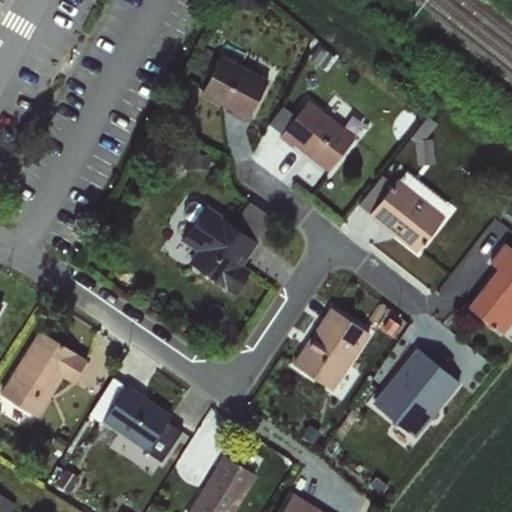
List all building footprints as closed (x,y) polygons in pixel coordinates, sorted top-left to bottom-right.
[(267,79),(222,55),(202,92),(233,109),(231,112),(247,120),(267,79)] [(328,171),(355,137),(308,100),(279,135),(293,148),(295,145),(328,171)] [(438,162),(437,117),(419,117),(420,162),(438,162)] [(397,179),(368,215),(416,252),(445,216),(443,214),(449,205),(406,170),(399,179),(397,179)] [(224,216),(205,204),(181,240),(195,250),(188,262),(233,295),(250,269),(243,265),(258,242),(222,219),(224,216)] [(466,307),(502,334),(511,321),(511,248),(504,242),(488,262),(495,269),(466,307)] [(370,333),(330,305),(292,363),(331,391),(370,333)] [(0,389),(0,393),(37,417),(62,378),(72,384),(87,359),(39,329),(0,389)] [(418,342),(380,405),(429,434),(467,371),(418,342)] [(172,413),(127,383),(102,420),(161,459),(180,431),(167,421),(172,413)] [(211,446),(224,426),(208,416),(174,468),(198,483),(219,451),(211,446)] [(233,511),(256,475),(223,453),(186,511),(233,511)] [(326,511),(293,491),(279,511),(326,511)]
